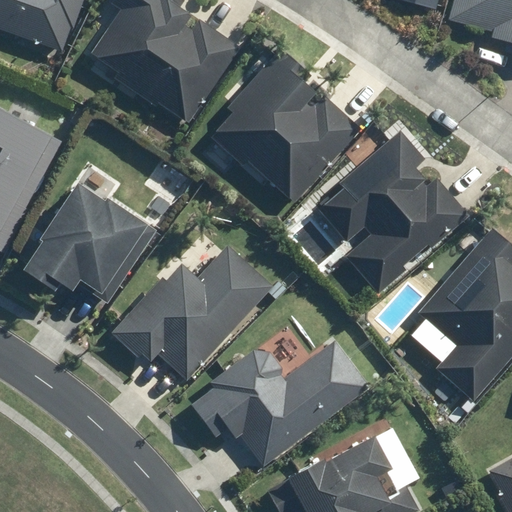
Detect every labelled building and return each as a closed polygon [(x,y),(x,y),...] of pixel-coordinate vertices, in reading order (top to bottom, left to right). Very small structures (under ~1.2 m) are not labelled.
[(0,0),(0,30),(63,50),(79,0),(0,0)] [(186,120),(237,46),(181,7),(184,1),(182,0),(114,0),(122,5),(89,53),(186,120)] [(405,0),(434,8),(436,0),(405,0)] [(511,0),(454,0),(450,17),(491,28),(486,45),(511,51),(511,0)] [(289,202),(291,200),(358,129),(307,81),(312,75),(282,46),(227,104),(233,109),(213,130),(289,202)] [(0,251),(4,254),(63,141),(0,107),(0,251)] [(344,255),(377,292),(468,212),(438,178),(427,188),(412,171),(424,161),(397,130),(337,183),(341,187),(319,206),(354,245),(344,255)] [(42,281),(48,272),(73,289),(79,279),(109,299),(156,229),(79,176),(19,264),(42,281)] [(457,346),(437,369),(474,401),(511,356),(511,254),(486,232),(417,312),(457,346)] [(159,352),(187,377),(271,286),(227,246),(198,277),(181,261),(116,330),(150,361),(159,352)] [(238,435),(261,466),(371,383),(335,336),(284,376),(260,344),(209,382),(212,386),(191,401),(212,428),(220,422),(233,439),(238,435)] [(379,429),(285,475),(303,511),(415,511),(419,510),(379,429)] [(511,511),(511,456),(483,474),(505,511),(511,511)]
